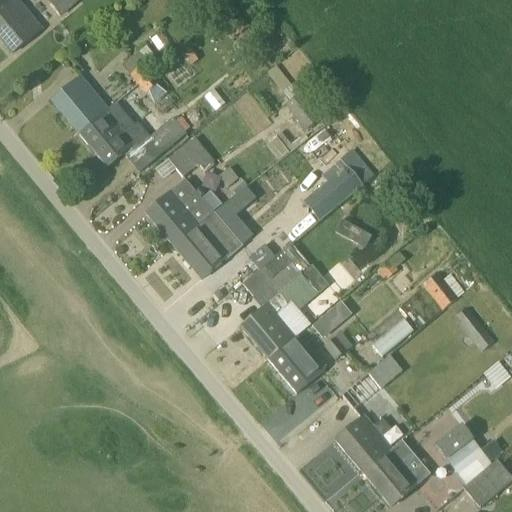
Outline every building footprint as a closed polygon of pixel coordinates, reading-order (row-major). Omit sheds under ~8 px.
[(42,30),(16,0),(9,0),(0,7),(0,40),(13,55),(42,30)] [(61,17),(81,1),(79,0),(52,0),(49,3),(61,17)] [(231,42),(249,27),(236,10),(217,25),(231,42)] [(138,86),(151,74),(145,67),(148,64),(138,54),(121,67),(138,86)] [(151,74),(138,86),(162,114),(175,103),(151,74)] [(79,135),(108,111),(80,77),(51,101),(79,135)] [(305,131),(321,121),(301,94),(286,107),(305,131)] [(108,111),(79,135),(107,169),(136,144),(108,111)] [(162,156),(186,137),(173,120),(149,140),(162,156)] [(205,174),(217,165),(195,139),(168,161),(184,179),(199,167),(205,174)] [(319,222),(361,187),(342,163),(322,179),(327,184),(304,204),(319,222)] [(203,224),(214,215),(186,182),(145,216),(173,249),(203,224)] [(231,256),(203,224),(173,249),(201,282),(231,256)] [(297,337),(298,338),(311,327),(292,304),(311,289),(300,277),(308,271),(289,247),(273,261),(260,272),(259,271),(242,286),(261,310),(240,328),(268,361),(297,337)] [(445,312),(459,299),(439,274),(423,286),(445,312)] [(218,301),(223,298),(217,292),(213,295),(218,301)] [(481,355),(495,343),(476,320),(486,311),(477,301),(467,308),(454,320),(481,355)] [(382,359),(413,334),(403,321),(371,347),(382,359)] [(335,362),(354,347),(342,333),(324,349),(335,362)] [(325,371),(298,338),(297,337),(268,361),(296,395),(325,371)] [(381,391),(403,372),(390,357),(368,375),(381,391)] [(363,475),(392,450),(382,438),(391,431),(382,420),(373,428),(364,417),(334,442),(363,475)] [(490,465),(491,466),(501,457),(491,444),(481,452),(472,442),(474,440),(472,438),(483,431),(475,420),(464,429),(462,427),(436,446),(446,462),(465,486),(490,465)] [(392,450),(363,475),(391,509),(421,484),(392,450)] [(490,465),(465,486),(466,488),(463,490),(479,510),(511,483),(511,480),(497,462),(491,466),(490,465)]
